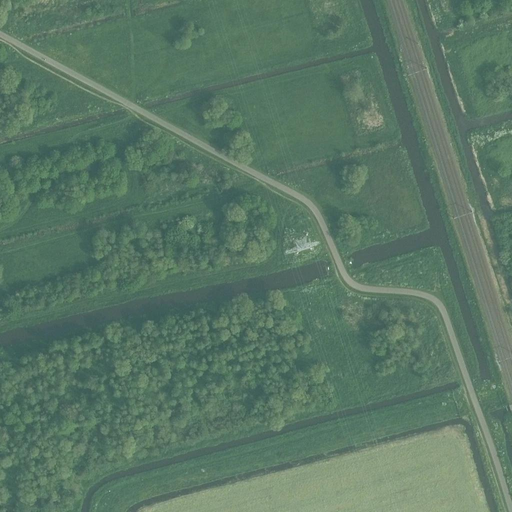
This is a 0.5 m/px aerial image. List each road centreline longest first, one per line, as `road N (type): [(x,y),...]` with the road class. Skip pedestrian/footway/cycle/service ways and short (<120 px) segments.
road 1 (unknown): [(0,40),(303,209),(339,281)]
road 2 (unknown): [(504,511),(438,317),(419,301),(365,296),(339,281)]
